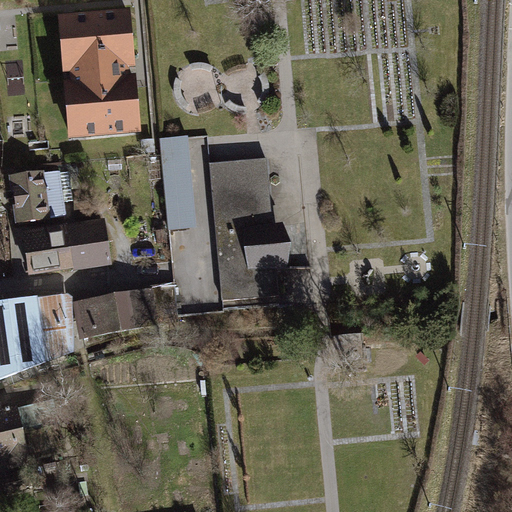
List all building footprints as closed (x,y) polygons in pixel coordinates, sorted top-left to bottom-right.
[(132,9),(60,16),(65,74),(71,74),(71,82),(66,82),(71,139),(143,133),(138,75),(130,76),(129,68),(137,67),(132,9)] [(198,228),(189,137),(161,140),(170,231),(198,228)] [(155,140),(142,141),(143,154),(156,153),(155,140)] [(267,159),(209,164),(221,301),(279,296),(276,270),(288,269),(293,244),(284,223),(273,224),(267,159)] [(11,177),(17,223),(67,217),(60,170),(11,177)] [(105,221),(86,223),(93,267),(112,264),(105,221)] [(86,223),(68,226),(74,270),(93,267),(86,223)] [(68,226),(23,233),(30,277),(74,270),(68,226)] [(168,231),(157,231),(158,245),(169,244),(168,231)] [(176,284),(75,304),(83,341),(183,321),(176,284)] [(66,295),(37,298),(48,363),(75,352),(71,298),(66,295)] [(37,298),(0,303),(0,381),(48,363),(37,298)] [(54,400),(0,411),(0,461),(9,459),(11,471),(67,458),(54,400)] [(16,473),(1,477),(4,491),(19,487),(16,473)]
